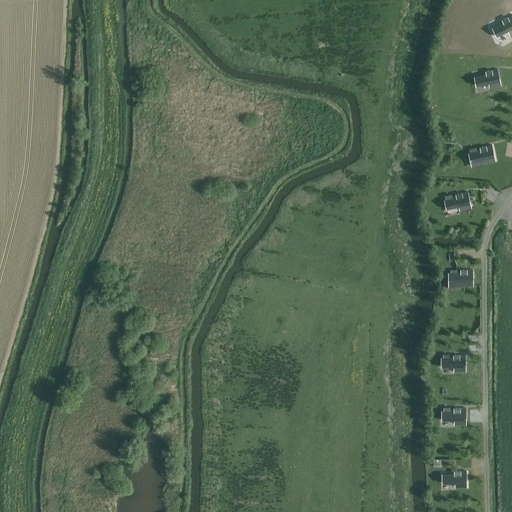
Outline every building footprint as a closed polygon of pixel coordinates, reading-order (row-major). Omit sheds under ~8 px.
[(503,22),(492,28),(497,36),(508,30),(510,34),(511,32),(511,14),(502,20),(503,22)] [(486,74),(474,76),(476,85),(489,83),(489,87),(500,85),(497,69),(485,71),(486,74)] [(480,150),(469,153),(471,162),(483,159),(484,163),(495,160),(491,145),(480,148),(480,150)] [(445,199),(444,200),(447,209),(459,206),(460,210),(471,207),(470,203),(469,200),(467,192),(461,193),(458,194),(455,195),(456,197),(452,198),(451,194),(445,196),(445,199)] [(450,273),(448,273),(449,282),(461,282),(461,286),(473,286),(472,270),(460,270),(460,272),(456,273),(456,270),(450,270),(450,273)] [(442,358),(441,358),(441,367),(454,367),(454,371),(465,371),(465,366),(465,361),(465,355),(453,355),(453,358),(449,358),(449,354),(442,354),(442,358)] [(443,411),(442,411),(442,420),(454,420),(454,424),(466,424),(466,415),(465,408),(453,408),(453,411),(450,411),(450,407),(443,407),(443,411)] [(454,474),(442,474),(442,484),(455,483),(455,487),(466,487),(466,471),(454,471),(454,474)]
